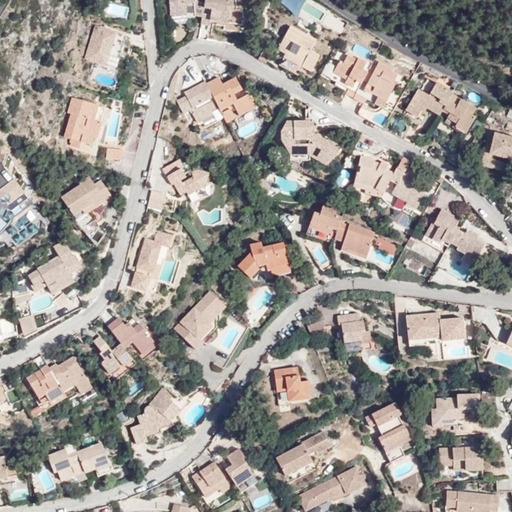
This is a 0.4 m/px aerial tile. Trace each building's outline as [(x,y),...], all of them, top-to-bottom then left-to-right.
[(196,1),(195,0),(170,0),(173,15),(188,14),(188,6),(196,6),(197,15),(204,16),(203,24),(211,25),(212,20),(244,25),(245,14),(233,12),(235,1),(226,0),(206,0),(206,2),(196,1)] [(126,35),(107,30),(106,32),(102,31),(103,29),(95,26),(85,59),(116,68),(126,35)] [(280,49),(287,53),(305,63),(303,66),(313,71),(322,55),(313,50),(318,39),(292,26),(280,49)] [(129,41),(143,43),(144,31),(132,30),(129,41)] [(260,59),(268,64),(274,52),(267,47),(263,54),(260,59)] [(305,63),(287,53),(285,57),(303,66),(305,63)] [(352,89),(356,82),(358,77),(363,80),(367,72),(362,70),(366,62),(358,58),(356,60),(347,55),(343,64),(338,61),(332,73),(346,80),(344,85),(352,89)] [(368,71),(367,72),(363,80),(363,81),(367,84),(363,91),(359,88),(356,93),(348,89),(345,95),(353,99),(353,100),(363,105),(369,94),(371,95),(372,94),(377,97),(386,101),(395,84),(393,83),(397,76),(391,73),(392,70),(378,62),(372,73),(368,71)] [(218,78),(206,84),(218,107),(227,123),(235,118),(231,112),(236,110),(239,115),(255,106),(249,94),(236,101),(233,95),(242,90),(235,78),(222,85),(218,78)] [(424,79),(420,87),(427,91),(431,83),(424,79)] [(218,107),(206,84),(205,82),(184,93),(186,97),(188,99),(184,102),(182,99),(177,102),(184,115),(189,111),(191,114),(192,114),(197,123),(205,119),(204,115),(210,111),(218,107)] [(419,117),(423,110),(425,107),(428,108),(430,104),(443,112),(445,109),(461,118),(455,128),(467,135),(477,117),(473,115),(477,109),(454,95),(455,92),(438,82),(430,95),(420,89),(408,110),(419,117)] [(382,109),(386,101),(377,97),(373,104),(382,109)] [(71,139),(71,141),(81,145),(82,142),(92,145),(94,138),(96,129),(93,128),(95,121),(99,105),(74,98),(69,114),(72,115),(65,137),(71,139)] [(441,115),(443,112),(430,104),(428,108),(441,115)] [(257,111),(255,106),(239,115),(241,120),(257,111)] [(499,121),(491,116),(488,120),(496,126),(499,121)] [(102,123),(95,121),(93,128),(96,129),(94,138),(97,139),(102,123)] [(309,160),(309,155),(309,150),(327,160),(332,152),(336,154),(340,147),(318,134),(317,135),(313,133),(315,130),(317,126),(309,121),(287,122),(281,132),(281,139),(282,140),(287,139),(292,148),(287,150),(290,156),(290,160),(309,160)] [(205,131),(209,140),(226,132),(222,124),(205,131)] [(490,136),(485,156),(491,158),(489,163),(510,168),(511,159),(511,137),(497,134),(495,138),(490,136)] [(282,140),(287,150),(292,148),(287,139),(282,140)] [(107,159),(123,161),(124,151),(108,148),(107,159)] [(309,150),(309,155),(326,165),(336,154),(332,152),(327,160),(309,150)] [(385,159),(384,162),(382,165),(377,164),(377,160),(378,158),(363,155),(356,184),(368,187),(370,187),(371,184),(380,187),(386,191),(393,178),(400,182),(394,192),(409,200),(408,202),(417,208),(430,185),(407,171),(407,170),(400,165),(397,172),(389,168),(391,164),(385,159)] [(491,158),(485,156),(483,164),(509,171),(510,168),(489,163),(491,158)] [(200,188),(205,189),(209,173),(194,168),(193,172),(188,171),(188,167),(186,166),(189,157),(180,159),(163,169),(172,185),(174,184),(181,195),(187,192),(189,195),(200,188)] [(63,198),(74,215),(83,210),(86,215),(92,211),(103,203),(105,206),(114,199),(101,181),(95,185),(90,177),(81,183),(82,186),(63,198)] [(0,232),(13,229),(8,213),(27,207),(18,179),(0,185),(0,232)] [(384,195),(386,191),(380,187),(371,184),(370,187),(368,187),(368,191),(384,195)] [(93,213),(105,206),(103,203),(92,211),(93,213)] [(330,228),(338,231),(341,222),(342,219),(334,216),(336,210),(323,205),(320,214),(314,213),(308,228),(328,235),(330,228)] [(399,220),(401,212),(388,207),(385,214),(399,220)] [(467,254),(477,260),(487,243),(479,238),(481,235),(474,231),(473,233),(469,230),(467,233),(460,229),(460,227),(459,226),(462,220),(444,209),(436,222),(435,222),(428,233),(441,241),(443,238),(452,243),(452,242),(460,246),(458,249),(467,254)] [(16,247),(43,224),(31,210),(4,232),(16,247)] [(83,210),(74,215),(77,220),(86,215),(83,210)] [(341,222),(338,231),(335,238),(335,239),(343,242),(340,250),(348,253),(349,249),(366,256),(374,233),(341,222)] [(335,238),(338,231),(330,228),(328,235),(335,238)] [(138,267),(152,271),(153,271),(162,244),(169,247),(172,236),(158,231),(155,241),(146,239),(138,267)] [(441,241),(428,233),(424,240),(446,252),(452,243),(443,238),(441,241)] [(398,246),(383,239),(380,246),(379,248),(393,255),(398,246)] [(272,267),(290,263),(285,242),(265,247),(263,242),(252,244),(254,251),(240,264),(251,276),(258,266),(258,263),(267,260),(268,265),(269,268),(272,267)] [(349,249),(348,253),(366,259),(366,256),(349,249)] [(53,290),(75,276),(74,275),(86,267),(80,257),(78,259),(72,250),(61,256),(63,258),(42,270),(42,271),(32,278),(35,285),(33,286),(38,295),(51,287),(53,290)] [(483,263),(477,260),(467,254),(463,259),(479,269),(483,263)] [(258,266),(251,276),(261,267),(268,265),(267,260),(258,263),(258,266)] [(291,270),(290,263),(272,267),(273,274),(291,270)] [(150,276),(152,271),(138,267),(136,273),(150,276)] [(145,291),(150,276),(136,273),(132,287),(145,291)] [(78,282),(75,276),(53,290),(56,295),(78,282)] [(175,328),(192,346),(200,339),(197,336),(209,324),(206,319),(222,302),(211,291),(175,328)] [(226,307),(222,302),(206,319),(209,324),(226,307)] [(492,309),(475,307),(473,320),(490,322),(492,309)] [(463,313),(441,314),(431,315),(430,311),(408,313),(410,328),(415,327),(416,341),(411,342),(411,347),(428,346),(427,339),(443,338),(443,341),(465,339),(463,313)] [(343,342),(360,340),(361,340),(361,333),(364,332),(363,321),(359,321),(358,314),(337,316),(338,325),(341,325),(343,342)] [(34,317),(19,322),(24,336),(38,332),(34,317)] [(307,322),(312,338),(322,335),(316,319),(307,322)] [(146,356),(159,346),(145,326),(138,331),(133,324),(129,328),(122,320),(112,327),(124,346),(127,349),(136,343),(146,356)] [(197,336),(200,339),(212,326),(209,324),(197,336)] [(361,340),(360,340),(361,344),(370,343),(369,331),(364,332),(361,333),(361,340)] [(97,342),(104,354),(111,349),(104,337),(97,342)] [(200,339),(192,346),(196,349),(203,342),(200,339)] [(162,344),(159,346),(146,356),(144,358),(147,362),(166,348),(162,344)] [(127,349),(124,346),(121,348),(123,351),(116,356),(113,353),(111,349),(104,354),(102,355),(107,363),(104,365),(112,376),(125,368),(126,369),(136,362),(127,349)] [(39,366),(46,362),(41,354),(34,358),(39,366)] [(56,364),(49,368),(61,390),(68,386),(71,390),(75,388),(80,397),(91,391),(74,359),(58,367),(56,364)] [(48,366),(41,370),(43,374),(38,377),(35,373),(27,377),(40,403),(42,407),(64,395),(63,395),(61,390),(49,368),(48,366)] [(275,371),(277,387),(288,386),(288,390),(289,401),(310,399),(309,382),(300,383),(298,368),(275,371)] [(68,386),(61,390),(63,395),(71,390),(68,386)] [(169,422),(170,421),(167,419),(173,412),(177,414),(183,408),(172,398),(174,395),(166,388),(153,403),(148,405),(147,410),(139,413),(142,422),(132,425),(138,441),(148,438),(147,433),(144,427),(157,423),(158,426),(169,422)] [(468,406),(468,409),(478,409),(478,392),(457,393),(457,396),(436,396),(436,406),(431,406),(431,424),(441,424),(441,417),(441,412),(453,412),(453,417),(464,416),(464,409),(463,406),(468,406)] [(42,407),(40,403),(38,407),(40,411),(44,410),(45,413),(67,402),(64,395),(42,407)] [(375,421),(376,423),(380,421),(385,431),(382,433),(377,436),(382,446),(409,433),(404,423),(403,424),(397,413),(401,411),(395,400),(364,415),(369,424),(375,421)] [(167,419),(170,421),(177,414),(173,412),(167,419)] [(380,421),(376,423),(382,433),(385,431),(380,421)] [(159,430),(158,426),(157,423),(144,427),(147,433),(159,430)] [(311,442),(313,447),(315,450),(330,442),(322,428),(301,439),(302,441),(275,455),(283,472),(310,458),(307,450),(304,445),(311,442)] [(411,437),(409,433),(382,446),(384,450),(399,443),(411,437)] [(58,466),(60,470),(64,480),(66,479),(69,486),(89,479),(90,481),(102,478),(103,480),(116,475),(104,441),(70,453),(68,448),(50,455),(55,467),(58,466)] [(307,450),(313,447),(311,442),(304,445),(307,450)] [(404,453),(399,443),(384,450),(389,460),(404,453)] [(464,458),(464,468),(482,468),(481,446),(470,446),(470,451),(465,452),(465,446),(438,447),(439,463),(452,463),(453,463),(453,458),(464,458)] [(246,481),(254,476),(249,467),(250,466),(240,450),(227,458),(233,466),(227,471),(238,487),(246,481)] [(0,493),(1,493),(0,485),(0,478),(8,478),(6,458),(0,458),(0,493)] [(452,468),(464,468),(464,458),(453,458),(453,463),(452,463),(452,468)] [(290,472),(293,478),(315,467),(312,461),(290,472)] [(220,489),(229,483),(215,464),(193,479),(207,499),(220,489)] [(304,507),(330,495),(343,487),(346,491),(364,482),(355,464),(297,493),(304,507)] [(258,481),(254,476),(246,481),(250,486),(258,481)] [(232,488),(229,483),(220,489),(224,493),(232,488)] [(343,487),(330,495),(332,498),(346,491),(343,487)] [(455,504),(457,489),(446,489),(444,503),(455,504)] [(498,494),(457,489),(455,504),(455,508),(462,509),(478,511),(488,511),(488,508),(496,509),(498,494)]
